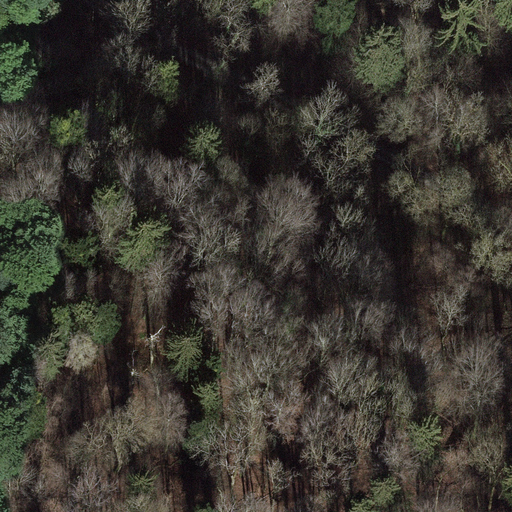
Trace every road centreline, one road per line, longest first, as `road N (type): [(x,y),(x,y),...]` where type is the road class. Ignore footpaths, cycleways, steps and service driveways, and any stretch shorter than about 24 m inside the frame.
road 1 (track): [(511,221),(167,45),(95,0)]
road 2 (track): [(425,178),(511,332)]
